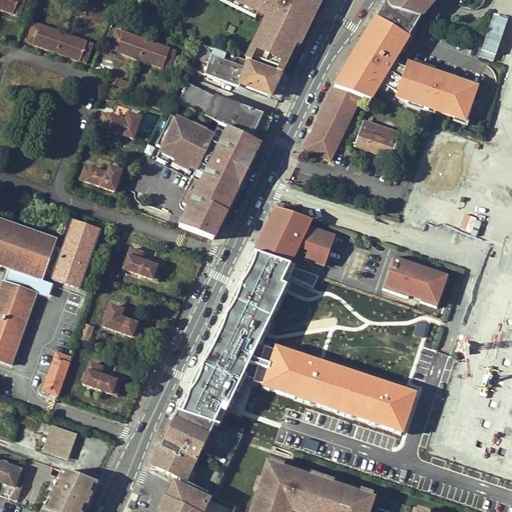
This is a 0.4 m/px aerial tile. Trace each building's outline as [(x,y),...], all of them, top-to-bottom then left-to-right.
[(0,0),(0,9),(19,16),(24,0),(0,0)] [(232,56),(281,74),(293,50),(297,52),(319,4),(310,0),(221,0),(252,16),(232,56)] [(395,12),(420,18),(435,0),(386,0),(387,1),(387,4),(388,7),(390,9),(393,11),(395,12)] [(511,0),(508,0),(493,32),(511,37),(511,0)] [(392,63),(420,18),(395,12),(393,11),(390,9),(388,7),(387,4),(387,1),(383,6),(387,9),(379,20),(375,18),(367,31),(370,32),(362,44),(355,57),(352,55),(345,68),(347,70),(340,82),(338,81),(333,87),(360,97),(370,100),(380,84),(396,93),(394,97),(464,121),(476,88),(406,63),(404,69),(399,67),(392,63)] [(383,6),(375,18),(379,20),(387,9),(383,6)] [(111,13),(97,8),(92,21),(106,26),(111,13)] [(85,63),(92,44),(33,23),(26,42),(85,63)] [(109,49),(168,70),(175,51),(117,29),(109,49)] [(367,31),(360,43),(362,44),(370,32),(367,31)] [(360,43),(352,55),(355,57),(362,44),(360,43)] [(189,71),(203,76),(206,68),(215,72),(214,75),(221,77),(223,72),(228,69),(242,74),(238,85),(269,97),(281,74),(232,56),(198,44),(189,71)] [(215,72),(206,68),(203,76),(237,89),(238,85),(242,74),(228,69),(223,72),(221,77),(214,75),(215,72)] [(340,82),(347,70),(345,68),(338,81),(340,82)] [(281,74),(269,97),(279,101),(291,78),(281,74)] [(117,80),(114,90),(126,94),(130,84),(117,80)] [(178,104),(187,84),(181,81),(171,101),(178,104)] [(261,115),(214,97),(187,84),(178,104),(204,116),(203,118),(204,119),(249,140),(254,130),(261,115)] [(305,147),(330,159),(360,97),(333,87),(305,147)] [(166,106),(156,103),(153,110),(153,111),(162,114),(166,106)] [(103,114),(98,127),(132,140),(140,118),(127,113),(124,122),(103,114)] [(261,115),(254,130),(263,134),(271,119),(261,115)] [(230,206),(259,144),(249,140),(204,119),(199,130),(198,132),(192,130),(193,127),(170,117),(156,148),(162,151),(161,152),(161,153),(162,155),(163,156),(165,158),(166,159),(169,160),(196,173),(187,191),(230,206)] [(399,135),(363,122),(354,146),(390,159),(399,135)] [(123,173),(131,175),(136,161),(128,159),(123,173)] [(84,167),(79,180),(113,192),(121,171),(108,167),(105,174),(84,167)] [(213,241),(230,206),(187,191),(182,202),(182,203),(182,205),(182,207),(182,208),(183,210),(186,212),(187,213),(180,229),(213,241)] [(312,221),(275,208),(264,231),(269,242),(295,251),(303,235),(313,239),(308,252),(327,259),(335,237),(309,228),(312,221)] [(53,247),(55,240),(0,220),(0,266),(18,273),(13,287),(2,283),(0,289),(0,361),(10,365),(36,296),(22,290),(27,276),(40,281),(43,274),(51,277),(51,279),(77,289),(98,233),(71,223),(61,250),(53,247)] [(269,242),(264,231),(257,246),(291,258),(295,251),(269,242)] [(511,234),(508,233),(486,307),(494,310),(492,318),(481,315),(474,340),(484,343),(480,357),(511,366),(511,234)] [(130,249),(122,270),(156,283),(161,269),(139,261),(141,253),(130,249)] [(393,261),(384,287),(409,296),(410,293),(422,297),(421,300),(437,305),(446,277),(431,272),(430,274),(393,261)] [(108,281),(115,283),(119,271),(112,268),(108,281)] [(241,278),(230,300),(255,309),(253,318),(279,328),(276,338),(285,341),(288,329),(300,333),(308,309),(274,294),(241,278)] [(121,311),(110,306),(102,327),(136,340),(141,326),(119,318),(121,311)] [(94,327),(86,324),(80,339),(88,342),(94,327)] [(50,387),(47,394),(57,397),(71,359),(56,353),(44,385),(50,387)] [(89,364),(82,385),(116,398),(121,383),(99,375),(101,369),(89,364)] [(242,434),(176,412),(149,468),(180,482),(166,511),(233,511),(235,509),(213,498),(224,473),(216,469),(220,459),(229,463),(242,434)] [(15,426),(17,422),(4,416),(2,421),(15,426)] [(66,458),(75,435),(51,426),(43,450),(66,458)] [(271,460),(270,464),(373,499),(375,492),(275,457),(274,461),(271,460)] [(229,463),(220,459),(216,469),(224,473),(229,463)] [(0,480),(16,486),(14,490),(21,492),(27,475),(21,473),(22,468),(0,460),(0,480)] [(373,499),(270,464),(252,511),(284,511),(286,509),(290,510),(295,511),(365,511),(366,511),(368,511),(373,499)] [(166,511),(180,482),(149,468),(147,473),(173,485),(159,511),(166,511)] [(85,495),(90,497),(96,484),(61,471),(55,484),(85,495)] [(85,495),(55,484),(42,511),(43,511),(79,511),(85,495)] [(21,492),(14,490),(11,500),(18,503),(21,492)] [(82,511),(90,497),(85,495),(79,511),(82,511)]
